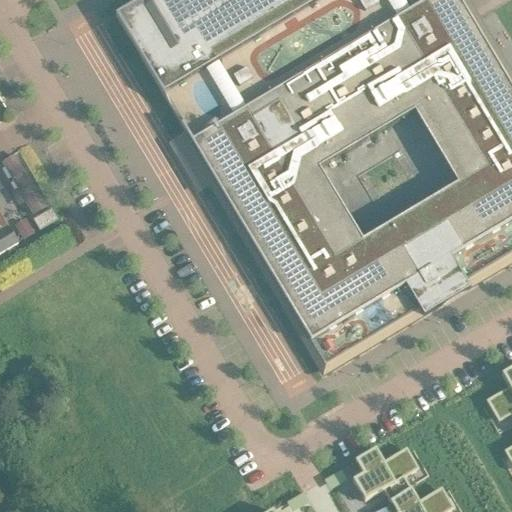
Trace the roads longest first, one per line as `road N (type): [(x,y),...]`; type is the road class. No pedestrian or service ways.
road 1 (residential): [(59,108),(266,474)]
road 2 (residential): [(296,456),(511,324)]
